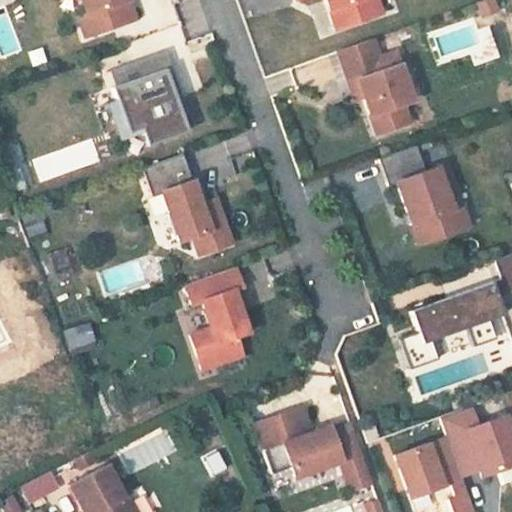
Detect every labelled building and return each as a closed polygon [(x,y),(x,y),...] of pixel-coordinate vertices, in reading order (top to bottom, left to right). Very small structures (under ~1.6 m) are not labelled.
[(70,0),(78,21),(70,24),(77,43),(127,24),(117,0),(70,0)] [(288,0),(289,0),(319,0),(331,32),(375,15),(369,0),(288,0)] [(495,0),(475,0),(478,15),(498,12),(495,0)] [(149,41),(155,53),(184,39),(178,26),(149,41)] [(364,41),(329,54),(341,86),(350,82),(370,134),(403,122),(396,104),(406,100),(388,54),(371,60),(364,41)] [(99,77),(105,93),(156,74),(173,119),(179,117),(156,55),(99,77)] [(105,93),(103,94),(110,111),(120,138),(132,133),(134,138),(139,150),(179,135),(173,119),(156,74),(105,93)] [(110,111),(99,116),(111,147),(134,138),(132,133),(120,138),(110,111)] [(223,142),(197,151),(204,172),(230,163),(223,142)] [(408,148),(370,162),(380,189),(388,186),(411,247),(457,230),(449,209),(444,211),(438,193),(447,189),(439,166),(418,174),(408,148)] [(173,159),(132,175),(142,203),(153,199),(171,247),(184,242),(191,260),(224,248),(207,204),(197,208),(188,185),(183,186),(173,159)] [(328,177),(304,184),(310,202),(333,195),(328,177)] [(389,347),(401,377),(429,366),(422,348),(457,334),(464,353),(486,344),(479,325),(494,320),(492,315),(487,303),(499,299),(511,293),(511,253),(483,265),(490,284),(400,319),(408,339),(389,347)] [(445,283),(448,293),(487,280),(484,270),(445,283)] [(224,273),(174,291),(181,311),(191,307),(200,333),(179,340),(191,375),(232,361),(226,343),(238,339),(223,296),(231,293),(224,273)] [(487,303),(492,315),(504,310),(499,299),(487,303)] [(68,349),(95,340),(88,320),(61,329),(68,349)] [(292,414),(244,433),(262,482),(281,474),(285,485),(330,468),(336,482),(357,475),(340,430),(320,438),(318,433),(301,439),(292,414)] [(462,511),(437,441),(384,461),(400,503),(440,488),(445,501),(439,504),(441,511),(462,511)] [(91,470),(55,486),(66,511),(115,511),(109,499),(105,500),(91,470)] [(363,488),(357,475),(336,482),(341,497),(363,488)] [(0,501),(0,508),(2,511),(22,511),(23,511),(11,494),(0,501)]
